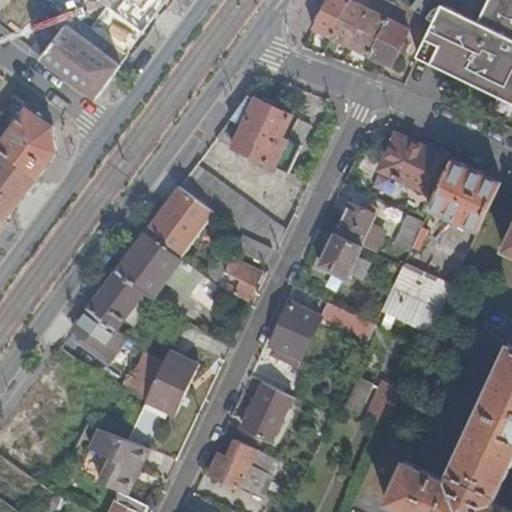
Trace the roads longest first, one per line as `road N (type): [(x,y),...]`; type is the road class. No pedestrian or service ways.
road 1 (residential): [(176,511),(371,93)]
road 2 (tertiary): [(0,378),(245,46)]
road 3 (tertiary): [(108,131),(0,276)]
road 4 (tertiary): [(205,0),(108,131)]
road 5 (residential): [(371,93),(511,154)]
road 6 (residential): [(0,49),(108,131)]
road 7 (residential): [(245,46),(371,93)]
